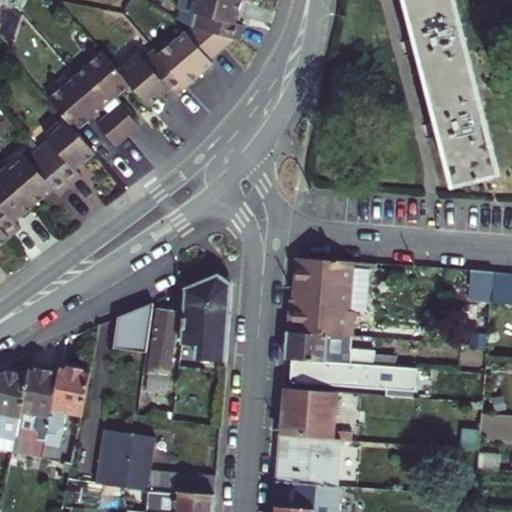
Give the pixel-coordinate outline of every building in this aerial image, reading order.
[(242,0),(240,0),(180,0),(178,10),(180,11),(178,20),(192,28),(197,31),(234,39),(241,40),(244,26),(237,24),(242,0)] [(453,0),(408,0),(415,26),(418,40),(438,124),(441,138),(451,181),(494,171),(453,0)] [(197,31),(192,28),(187,33),(186,32),(160,55),(188,86),(214,63),(211,59),(234,39),(197,31)] [(188,86),(160,55),(155,49),(145,57),(141,53),(122,69),(134,84),(154,106),(172,90),(177,96),(188,86)] [(107,108),(118,98),(134,84),(122,69),(106,51),(78,76),(107,108)] [(95,119),(107,108),(78,76),(51,100),(68,119),(79,132),(95,119)] [(123,104),(118,98),(107,108),(112,114),(123,104)] [(112,114),(132,136),(143,126),(123,104),(112,114)] [(95,119),(100,124),(112,114),(107,108),(95,119)] [(120,147),(132,136),(112,114),(100,124),(120,147)] [(53,141),(41,152),(73,188),(85,178),(79,172),(99,155),(79,132),(68,119),(49,136),(53,141)] [(73,188),(41,152),(30,161),(26,156),(6,173),(37,210),(57,192),(62,197),(73,188)] [(17,227),(37,210),(6,173),(0,178),(0,230),(11,243),(22,233),(17,227)] [(0,252),(11,243),(0,230),(0,252)] [(343,339),(352,340),(354,314),(348,313),(352,262),(298,258),(295,300),(290,300),(287,335),(328,338),(343,339)] [(468,301),(491,303),(493,273),(470,271),(468,301)] [(511,305),(511,274),(507,274),(493,273),(491,303),(504,304),(511,305)] [(224,362),(230,283),(219,276),(188,288),(181,344),(197,345),(196,359),(224,362)] [(115,346),(147,352),(156,302),(120,317),(115,346)] [(179,311),(159,308),(145,389),(165,393),(179,311)] [(285,362),(295,362),(341,366),(343,339),(328,338),(287,335),(285,362)] [(341,366),(295,362),(293,384),(392,392),(393,369),(341,366)] [(59,374),(42,458),(58,460),(67,412),(82,415),(90,372),(61,366),(59,374)] [(0,438),(16,441),(29,376),(0,369),(0,438)] [(29,376),(16,441),(14,452),(42,458),(59,374),(30,369),(29,376)] [(334,442),(337,396),(282,392),(279,438),(334,442)] [(511,442),(511,415),(480,415),(480,441),(511,442)] [(97,485),(157,490),(214,494),(215,477),(151,473),(157,438),(107,430),(97,485)] [(16,441),(0,438),(0,449),(14,452),(16,441)] [(275,484),(337,488),(341,443),(334,442),(279,438),(275,484)] [(337,488),(275,484),(272,511),(339,511),(341,489),(337,488)] [(131,511),(213,511),(215,494),(214,494),(157,490),(156,504),(132,502),(131,511)]
